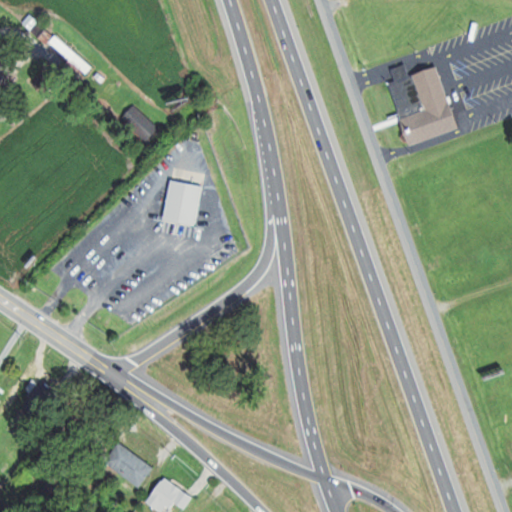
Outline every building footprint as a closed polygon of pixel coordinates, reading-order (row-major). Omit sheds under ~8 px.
[(53,41),(89,74),(95,67),(59,35),(53,41)] [(0,81),(12,61),(0,53),(0,81)] [(392,82),(411,144),(461,129),(441,66),(410,76),(407,66),(395,69),(399,80),(392,82)] [(149,141),(162,128),(137,104),(125,118),(149,141)] [(198,226),(205,185),(174,180),(167,221),(198,226)] [(28,399),(38,408),(54,391),(45,382),(28,399)] [(142,487),(157,467),(121,441),(107,462),(142,487)] [(169,511),(177,501),(188,509),(196,497),(168,477),(150,501),(165,511),(169,511)]
